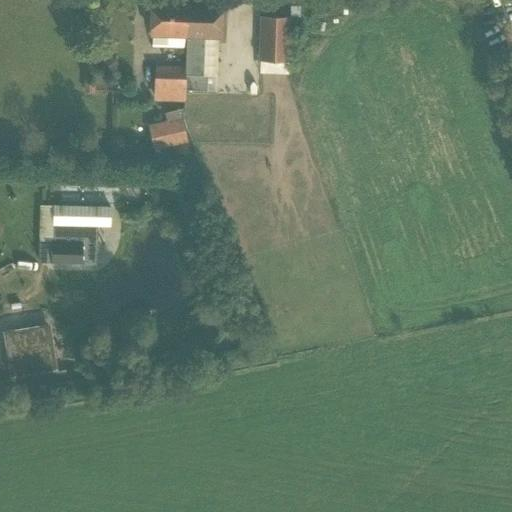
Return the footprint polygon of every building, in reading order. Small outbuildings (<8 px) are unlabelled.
[(152,46),(185,47),(185,36),(186,1),(152,0),(150,35),(152,35),(152,46)] [(184,68),(184,76),(202,77),(204,37),(207,37),(220,37),(220,22),(221,3),(186,1),(185,36),(185,47),(187,47),(186,68),(184,68)] [(258,61),(289,62),(290,16),(259,15),(258,61)] [(156,67),(155,102),(183,101),(183,91),(183,88),(184,76),(184,68),(156,67)] [(84,79),(83,92),(93,93),(94,80),(84,79)] [(154,149),(188,142),(181,109),(165,114),(167,121),(149,125),(154,149)] [(40,205),(40,241),(53,241),(52,262),(80,262),(96,263),(97,225),(110,226),(110,206),(53,205),(40,205)] [(5,331),(11,378),(56,372),(50,325),(5,331)]
